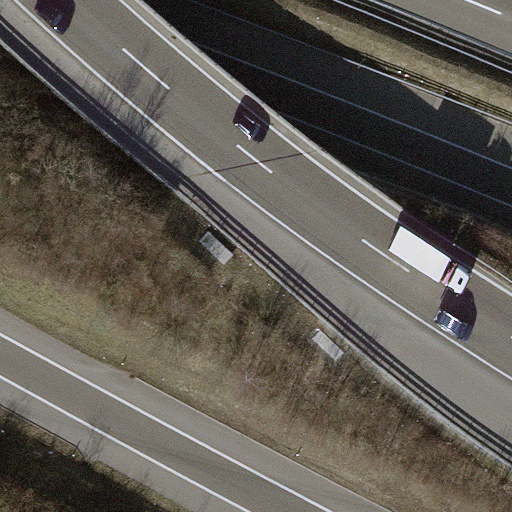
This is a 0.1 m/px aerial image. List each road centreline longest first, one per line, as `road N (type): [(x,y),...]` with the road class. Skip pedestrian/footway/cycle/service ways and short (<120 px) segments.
road 1 (motorway): [(71,0),(260,162),(511,336)]
road 2 (motorway): [(9,0),(511,187)]
road 3 (motorway): [(0,355),(291,511)]
